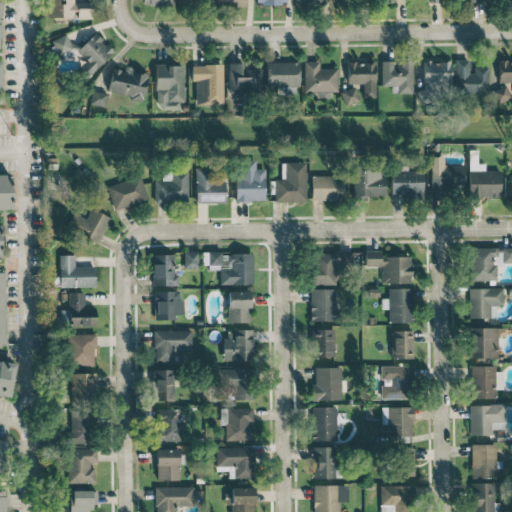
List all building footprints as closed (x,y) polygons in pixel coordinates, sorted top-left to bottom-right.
[(91,17),(90,2),(74,2),(73,0),(47,0),(48,18),(91,17)] [(63,54),(68,49),(83,65),(81,67),(89,75),(114,52),(95,32),(78,48),(65,35),(54,45),(63,54)] [(511,95),(511,59),(498,60),(497,82),(509,82),(509,96),(511,95)] [(412,92),(412,60),(399,60),(399,70),(395,70),(395,60),(381,61),(381,86),(398,86),(398,93),(412,92)] [(450,60),(423,61),(424,96),(417,96),(417,104),(426,104),(426,94),(431,94),(431,82),(451,82),(450,60)] [(488,66),(470,66),(470,60),(454,60),(454,85),(462,85),(462,92),(487,93),(488,66)] [(299,61),(266,62),(266,89),(289,89),(289,86),(299,86),(299,61)] [(337,91),(337,67),(319,68),(319,61),(303,61),(304,92),(337,91)] [(347,84),(362,83),(363,96),(375,96),(374,61),(347,62),(347,84)] [(260,69),(243,69),(243,62),(227,63),(228,93),(261,92),(260,69)] [(183,101),(183,64),(156,64),(156,109),(178,109),(178,101),(183,101)] [(191,65),(191,81),(195,81),(195,104),(223,103),(222,64),(191,65)] [(147,74),(111,68),(107,92),(143,99),(147,74)] [(511,98),(505,85),(492,90),(498,103),(511,98)] [(359,99),(355,86),(340,91),(344,104),(359,99)] [(89,103),(104,107),(107,93),(93,90),(89,103)] [(500,170),(485,170),(484,163),(475,163),(475,157),(468,158),(469,197),(500,197),(500,170)] [(431,199),(443,199),(442,189),(464,189),(463,163),(444,164),(444,159),(430,159),(431,199)] [(235,200),(264,200),(264,169),(255,168),(255,160),(236,160),(235,200)] [(280,162),(281,179),(274,179),(274,201),(306,201),(305,162),(280,162)] [(384,195),(385,176),(379,176),(379,165),(354,164),(353,200),(367,200),(367,195),(384,195)] [(391,171),(391,194),(405,193),(406,198),(423,197),(422,170),(391,171)] [(187,171),(160,172),(160,180),(154,180),(154,202),(187,202),(187,171)] [(195,202),(226,202),(225,171),(195,171),(195,202)] [(0,208),(11,209),(10,174),(0,174),(0,208)] [(147,199),(140,175),(106,185),(114,209),(147,199)] [(311,200),(343,199),(342,175),(310,176),(311,200)] [(72,232),(99,241),(108,215),(89,208),(85,220),(77,218),(72,232)] [(511,246),(469,247),(470,280),(496,280),(496,263),(511,262),(511,246)] [(198,267),(198,250),(183,251),(183,268),(198,267)] [(380,256),(380,250),(365,250),(365,265),(381,265),(381,283),(411,282),(410,256),(380,256)] [(220,284),(252,284),(252,252),(205,253),(205,265),(219,265),(220,284)] [(335,284),(335,266),(359,266),(359,252),(311,252),(311,284),(335,284)] [(152,285),(177,285),(177,274),(172,274),(172,254),(152,254),(152,285)] [(74,255),(58,255),(58,287),(94,286),(94,266),(74,267),(74,255)] [(468,318),(495,317),(495,305),(503,305),(502,287),(468,288),(468,318)] [(334,320),(335,289),(310,288),(310,320),(334,320)] [(227,322),(250,322),(249,290),(227,291),(227,322)] [(181,291),(153,291),(153,319),(175,319),(174,314),(181,314),(181,291)] [(69,326),(95,325),(95,307),(84,308),(84,292),(67,293),(69,326)] [(497,357),(497,336),(505,336),(505,328),(470,327),(469,357),(497,357)] [(252,329),(227,329),(227,337),(222,337),(222,360),(252,359),(252,329)] [(333,329),(312,329),(313,356),(333,356),(333,329)] [(390,330),(390,358),(413,357),(412,329),(390,330)] [(191,348),(191,330),(153,330),(154,360),(173,360),(173,348),(191,348)] [(94,333),(69,334),(69,365),(95,364),(94,333)] [(16,361),(0,358),(0,395),(10,397),(16,361)] [(380,366),(380,379),(389,378),(390,385),(380,385),(381,398),(413,398),(412,365),(380,366)] [(495,398),(495,365),(470,366),(471,398),(495,398)] [(341,400),(340,391),(345,391),(345,380),(341,380),(341,367),(313,367),(313,400),(341,400)] [(249,400),(251,369),(224,368),(223,388),(228,388),(228,399),(249,400)] [(173,369),(154,369),(154,400),(173,400),(173,369)] [(71,372),(71,399),(95,399),(95,373),(71,372)] [(469,404),(469,435),(491,434),(490,421),(504,421),(504,404),(469,404)] [(311,440),(336,440),(335,406),(311,407),(311,440)] [(412,435),(412,406),(381,407),(381,436),(412,435)] [(252,407),(228,408),(229,441),(253,440),(252,407)] [(180,441),(181,409),(155,409),(154,440),(180,441)] [(70,431),(62,431),(62,442),(89,443),(91,411),(71,410),(70,431)] [(495,443),(470,444),(471,478),(496,478),(495,443)] [(253,446),(216,447),(216,465),(234,465),(235,478),(254,477),(253,446)] [(312,446),(311,477),(334,478),(335,447),(312,446)] [(414,447),(393,447),(394,475),(415,475),(414,447)] [(67,482),(94,482),(94,464),(97,464),(97,448),(67,449),(67,482)] [(179,448),(155,449),(156,480),(179,480),(179,448)] [(493,502),(493,482),(472,483),(473,511),(498,511),(498,502),(493,502)] [(347,485),(313,484),(312,511),(339,511),(339,501),(347,501),(347,485)] [(412,511),(412,485),(380,485),(380,505),(393,505),(393,511),(412,511)] [(155,511),(175,511),(175,506),(193,505),(193,486),(155,487),(155,511)] [(230,511),(253,511),(253,488),(225,488),(225,504),(230,504),(230,511)] [(62,506),(61,511),(88,511),(88,508),(95,508),(95,490),(69,490),(68,506),(62,506)]
